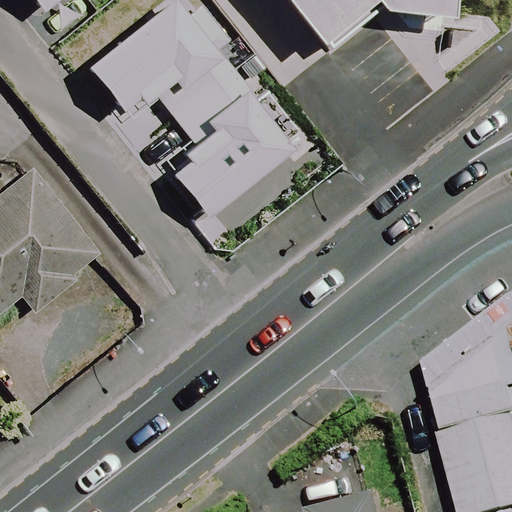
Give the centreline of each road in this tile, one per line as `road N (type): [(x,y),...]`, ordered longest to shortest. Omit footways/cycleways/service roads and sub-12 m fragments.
road 1 (secondary): [(70,511),(398,246)]
road 2 (secondary): [(511,208),(455,236),(398,246)]
